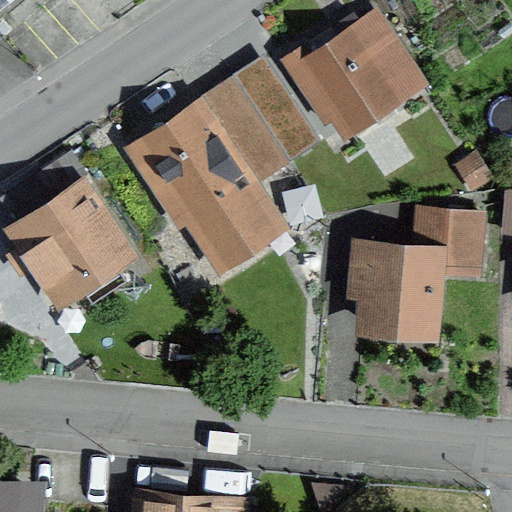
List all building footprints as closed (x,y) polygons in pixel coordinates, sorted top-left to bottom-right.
[(0,0),(0,10),(11,0),(0,0)] [(338,113),(346,126),(421,76),(381,16),(365,27),(355,12),(285,58),(327,120),(338,113)] [(170,184),(219,258),(276,220),(202,109),(148,145),(142,136),(128,146),(158,192),(170,184)] [(73,149),(1,198),(14,216),(85,167),(73,149)] [(478,153),(458,166),(472,187),(492,174),(478,153)] [(30,259),(55,296),(124,249),(83,188),(13,234),(21,246),(11,253),(19,266),(30,259)] [(419,207),(415,251),(438,253),(436,269),(477,272),(481,211),(419,207)] [(433,327),(436,269),(438,253),(415,251),(357,247),(355,278),(367,279),(364,322),(433,327)] [(0,511),(30,511),(33,488),(0,485),(0,511)] [(135,498),(133,511),(215,511),(217,504),(135,498)]
